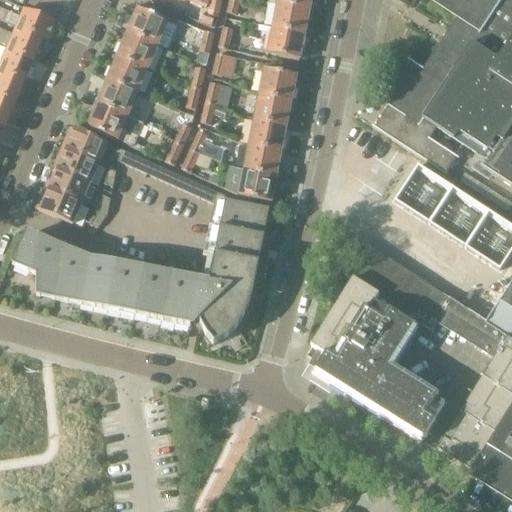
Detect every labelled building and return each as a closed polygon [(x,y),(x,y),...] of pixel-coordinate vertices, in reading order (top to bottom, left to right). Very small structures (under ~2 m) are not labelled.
[(210,0),(209,0),(180,0),(206,11),(210,0)] [(210,0),(207,17),(217,19),(218,19),(222,0),(210,0)] [(239,0),(228,0),(226,14),(236,17),(239,0)] [(309,11),(310,0),(278,0),(277,4),(309,11)] [(511,0),(423,0),(424,0),(429,0),(459,19),(424,71),(408,61),(407,62),(410,63),(384,104),(381,102),(380,103),(387,107),(419,128),(424,121),(435,128),(488,163),(484,169),(481,167),(480,168),(511,189),(511,0)] [(276,9),(272,30),(304,36),(309,11),(277,4),(269,2),(268,7),(276,9)] [(0,21),(16,28),(42,40),(49,43),(57,24),(24,10),(20,18),(0,9),(0,21)] [(137,10),(127,34),(156,47),(167,23),(137,10)] [(204,15),(201,23),(212,27),(215,19),(207,17),(204,15)] [(33,61),(42,40),(16,28),(12,37),(0,32),(0,46),(7,50),(33,61)] [(228,52),(233,31),(222,29),(217,50),(228,52)] [(298,61),(304,36),(272,30),(267,55),(298,61)] [(196,63),(207,65),(214,35),(204,33),(196,63)] [(127,34),(117,58),(146,70),(156,47),(127,34)] [(33,61),(7,50),(0,66),(0,71),(24,82),(33,61)] [(222,78),(227,57),(216,55),(211,76),(222,78)] [(117,58),(107,82),(136,94),(146,70),(117,58)] [(194,69),(189,89),(200,92),(205,71),(194,69)] [(0,71),(0,97),(15,103),(24,82),(0,71)] [(264,71),(259,96),(290,103),(295,77),(264,71)] [(107,82),(97,105),(126,118),(136,94),(107,82)] [(204,104),(215,107),(220,87),(209,84),(204,104)] [(200,92),(189,89),(185,109),(196,112),(200,92)] [(290,103),(259,96),(254,121),(285,128),(290,103)] [(0,122),(6,125),(15,103),(0,97),(0,122)] [(215,107),(204,104),(199,124),(210,127),(215,107)] [(126,119),(126,118),(97,105),(87,129),(116,142),(120,132),(137,139),(143,126),(126,119)] [(424,121),(419,128),(387,107),(373,128),(371,126),(371,128),(390,141),(389,142),(412,157),(446,179),(447,176),(444,174),(454,159),(457,161),(458,159),(428,140),(435,128),(424,121)] [(217,108),(215,115),(224,118),(226,112),(217,108)] [(285,128),(254,121),(249,146),(280,153),(285,128)] [(181,125),(172,144),(183,149),(191,130),(181,125)] [(98,166),(99,164),(107,145),(70,129),(66,139),(70,141),(65,150),(62,149),(61,151),(98,166)] [(188,152),(199,156),(208,137),(197,132),(188,152)] [(174,168),(183,149),(172,144),(164,163),(174,168)] [(244,172),(275,178),(280,153),(249,146),(244,172)] [(122,165),(127,154),(114,148),(112,160),(122,165)] [(53,169),(53,171),(90,186),(98,166),(61,151),(57,159),(61,160),(57,170),(53,169)] [(190,175),(199,156),(188,152),(180,171),(190,175)] [(219,343),(224,341),(227,338),(230,336),(232,333),(235,330),(237,327),(240,324),(242,320),(244,316),(246,312),(249,304),(252,291),(268,211),(225,202),(226,198),(127,154),(122,165),(213,206),(209,227),(219,229),(207,288),(89,264),(24,237),(12,266),(36,276),(36,298),(189,329),(191,320),(200,322),(200,323),(199,324),(202,332),(205,337),(209,341),(213,346),(219,343)] [(511,230),(416,168),(394,203),(500,272),(511,252),(511,230)] [(108,170),(105,186),(112,189),(115,173),(108,170)] [(45,189),(44,191),(81,206),(90,186),(53,171),(49,179),(53,180),(49,190),(45,189)] [(238,198),(270,204),(275,178),(244,172),(238,198)] [(72,226),(81,206),(44,191),(41,199),(44,200),(40,210),(36,208),(35,211),(72,226)] [(103,197),(99,213),(107,216),(110,201),(103,197)] [(107,216),(99,213),(90,227),(98,230),(107,216)] [(321,353),(318,358),(320,366),(324,370),(318,380),(394,428),(397,423),(418,436),(428,420),(433,423),(444,405),(435,399),(437,396),(393,368),(417,331),(410,326),(414,320),(431,331),(436,324),(492,360),(460,411),(467,415),(454,435),(461,440),(459,444),(451,439),(450,441),(444,437),(436,449),(459,463),(467,451),(478,458),(486,446),(501,422),(511,404),(511,341),(486,324),(364,245),(345,277),(352,281),(311,347),(321,353)] [(511,284),(486,324),(511,341),(511,404),(501,422),(486,446),(478,458),(470,471),(469,473),(511,500),(511,284)] [(470,471),(478,458),(467,451),(459,463),(470,471)]
